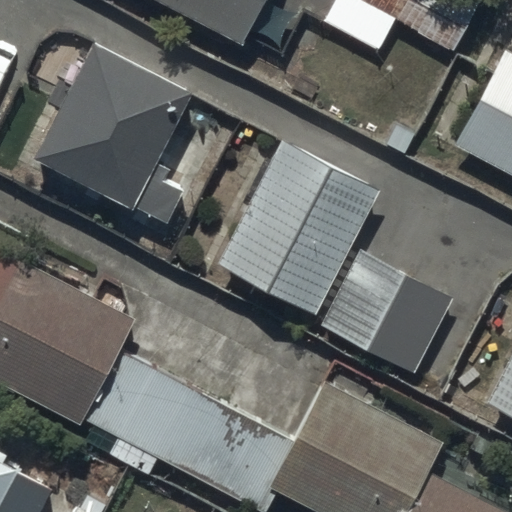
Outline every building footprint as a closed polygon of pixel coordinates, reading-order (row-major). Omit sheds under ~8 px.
[(164,0),(248,43),(269,0),(164,0)] [(448,50),(474,1),(472,0),(337,0),(326,21),(382,50),(396,22),(448,50)] [(194,93),(94,41),(33,157),(171,228),(195,181),(158,162),(194,93)] [(456,144),(511,173),(511,51),(507,49),(456,144)] [(411,134),(396,125),(387,141),(402,150),(411,134)] [(380,192),(283,142),(221,261),(318,311),(380,192)] [(455,297),(366,251),(328,324),(417,370),(455,297)] [(0,383),(81,424),(133,323),(0,254),(0,383)] [(511,353),(486,402),(511,415),(511,353)] [(286,440),(128,357),(93,422),(251,505),(286,440)] [(447,442),(324,378),(269,485),(321,511),(504,511),(430,474),(447,442)] [(0,511),(43,511),(55,491),(0,462),(0,511)]
